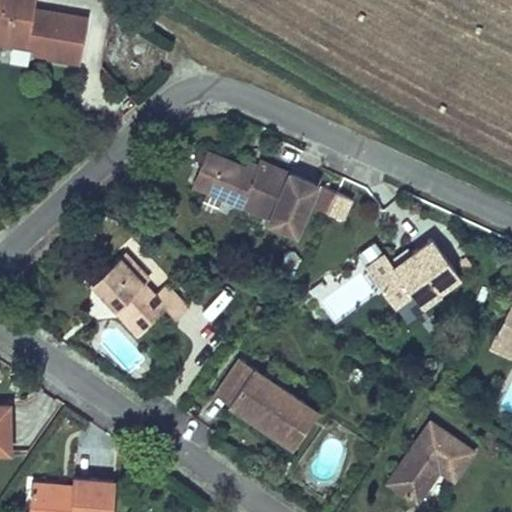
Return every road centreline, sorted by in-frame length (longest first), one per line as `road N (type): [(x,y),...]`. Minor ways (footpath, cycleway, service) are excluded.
road 1 (residential): [(0,260),(174,97),(194,88),(236,91),(511,217)]
road 2 (residential): [(0,322),(271,511)]
